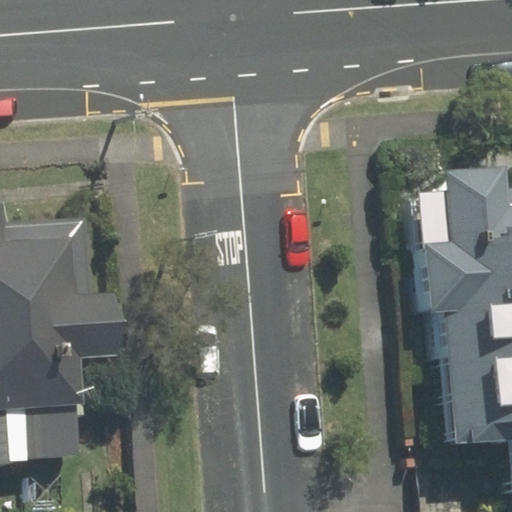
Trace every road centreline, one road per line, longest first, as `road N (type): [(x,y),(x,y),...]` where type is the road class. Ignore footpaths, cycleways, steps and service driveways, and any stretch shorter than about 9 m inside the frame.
road 1 (residential): [(233,17),(267,511)]
road 2 (tertiary): [(470,0),(233,17)]
road 3 (tertiary): [(233,17),(0,33)]
